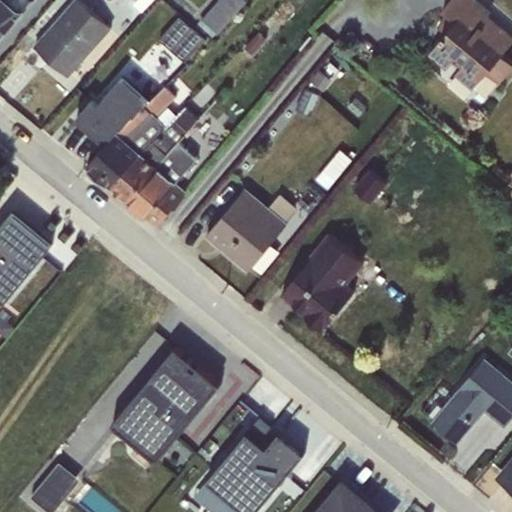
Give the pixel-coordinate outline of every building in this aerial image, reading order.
[(0,0),(0,35),(30,0),(29,0),(0,0)] [(82,0),(72,0),(33,45),(69,76),(112,27),(82,0)] [(132,0),(143,9),(151,0),(132,0)] [(215,0),(197,21),(212,35),(216,30),(217,31),(245,0),(215,0)] [(447,30),(429,53),(446,68),(454,60),(461,65),(455,73),(473,88),(488,70),(501,81),(511,67),(511,60),(502,52),(511,41),(511,31),(489,12),(492,8),(481,0),(449,0),(443,7),(448,11),(438,24),(447,30)] [(277,12),(244,46),(252,54),(267,38),(262,33),(279,15),(277,12)] [(179,16),(159,39),(185,61),(205,39),(179,16)] [(319,68),(309,80),(323,90),(332,78),(319,68)] [(76,117),(105,143),(150,99),(122,75),(97,104),(91,99),(76,117)] [(110,186),(167,126),(156,116),(177,96),(165,84),(150,99),(105,143),(87,165),(110,186)] [(305,87),(295,109),(312,115),(320,94),(305,87)] [(167,126),(110,186),(126,199),(179,140),(199,117),(187,106),(167,126)] [(179,140),(126,199),(157,226),(187,190),(176,181),(197,156),(179,140)] [(340,149),(316,177),(327,188),(357,153),(354,150),(348,156),(340,149)] [(370,167),(354,186),(372,201),(388,182),(370,167)] [(246,187),(205,236),(247,271),(288,221),(286,220),(295,209),(278,195),(269,206),(246,187)] [(13,210),(0,225),(0,296),(5,301),(53,243),(13,210)] [(311,256),(280,294),(324,331),(328,326),(326,324),(355,289),(348,283),(365,261),(330,231),(310,254),(311,256)] [(176,345),(112,422),(158,460),(221,383),(176,345)] [(511,378),(485,356),(431,422),(458,443),(485,410),(504,426),(511,416),(511,378)] [(262,438),(277,428),(269,416),(253,426),(262,438)] [(247,431),(196,498),(214,511),(254,511),(301,452),(278,434),(268,448),(247,431)] [(59,460),(31,495),(51,511),(53,511),(81,478),(59,460)] [(511,461),(500,476),(511,486),(511,461)] [(377,511),(344,484),(320,511),(377,511)]
